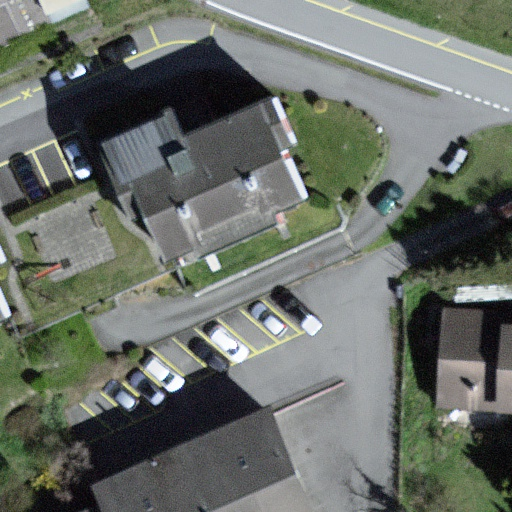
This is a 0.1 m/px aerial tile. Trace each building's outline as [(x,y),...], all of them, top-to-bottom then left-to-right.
[(73,0),(45,0),(50,10),(73,0)] [(317,206),(277,112),(195,147),(182,116),(109,147),(143,229),(162,221),(184,272),(285,230),(282,221),(317,206)] [(3,149),(15,186),(68,169),(56,133),(3,149)] [(0,269),(15,262),(0,229),(0,322),(19,314),(0,273),(0,269)] [(511,411),(511,314),(454,312),(449,409),(511,411)] [(322,511),(278,416),(115,491),(125,511),(322,511)]
